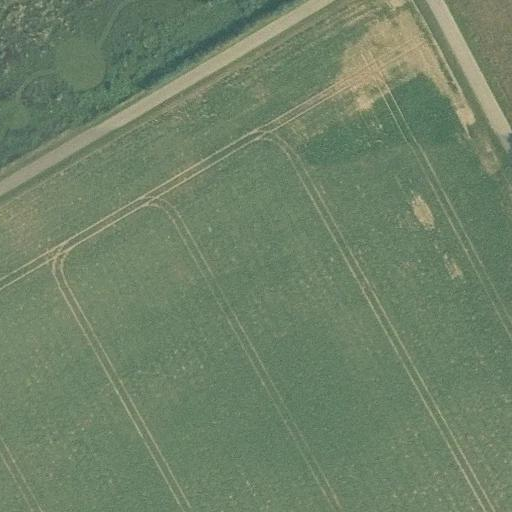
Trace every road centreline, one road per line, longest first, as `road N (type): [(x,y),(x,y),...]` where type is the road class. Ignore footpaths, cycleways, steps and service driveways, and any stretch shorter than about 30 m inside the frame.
road 1 (unclassified): [(0,184),(321,0)]
road 2 (unclassified): [(511,143),(438,0)]
